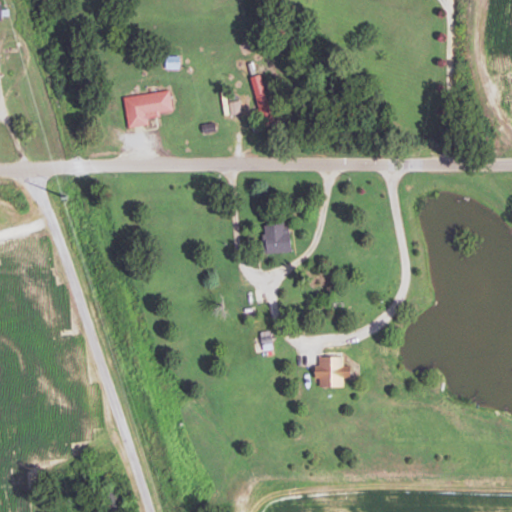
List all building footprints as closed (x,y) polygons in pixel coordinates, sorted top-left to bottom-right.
[(262,75),(253,78),(262,114),(272,112),(262,75)] [(150,125),(148,114),(174,111),(171,91),(125,96),(129,127),(150,125)] [(292,253),(292,225),(264,225),(264,253),(292,253)] [(257,303),(264,303),(264,291),(235,291),(235,321),(257,321),(257,303)] [(319,387),(345,387),(344,377),(353,377),(353,366),(345,366),(345,356),(319,357),(319,387)] [(123,511),(129,510),(119,483),(96,492),(103,511),(123,511)]
